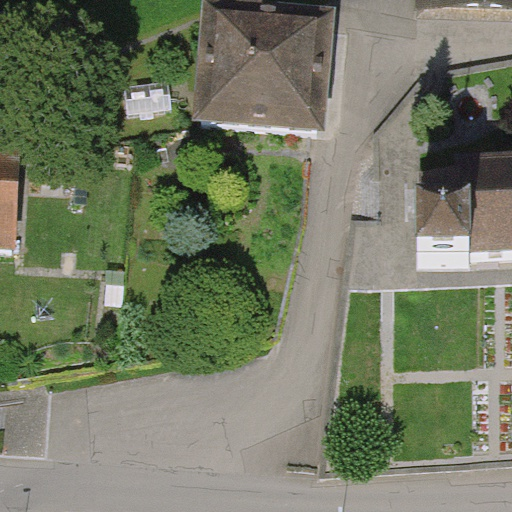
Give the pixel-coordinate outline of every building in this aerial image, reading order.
[(511,0),(411,0),(411,27),(511,29),(511,0)] [(327,33),(213,24),(205,129),(319,138),(327,33)] [(171,86),(128,91),(131,119),(174,113),(171,86)] [(17,156),(0,155),(0,257),(12,258),(17,156)] [(511,173),(459,175),(459,182),(415,184),(418,288),(472,286),(472,283),(511,281),(511,173)]
